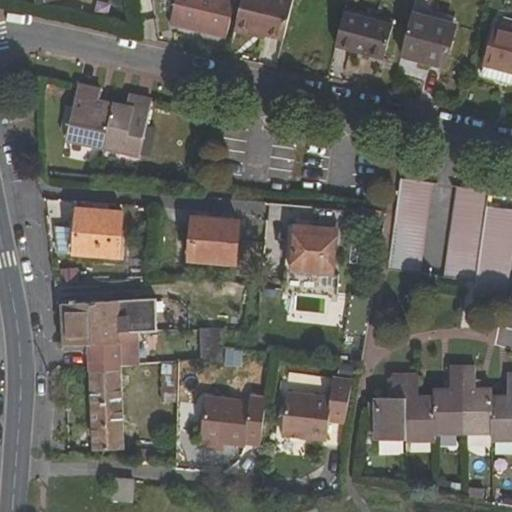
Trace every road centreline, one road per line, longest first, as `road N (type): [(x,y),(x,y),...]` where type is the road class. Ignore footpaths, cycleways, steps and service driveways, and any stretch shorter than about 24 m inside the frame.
road 1 (residential): [(511,144),(18,34),(0,37)]
road 2 (residential): [(0,184),(308,210)]
road 3 (residential): [(12,511),(22,368),(0,228)]
